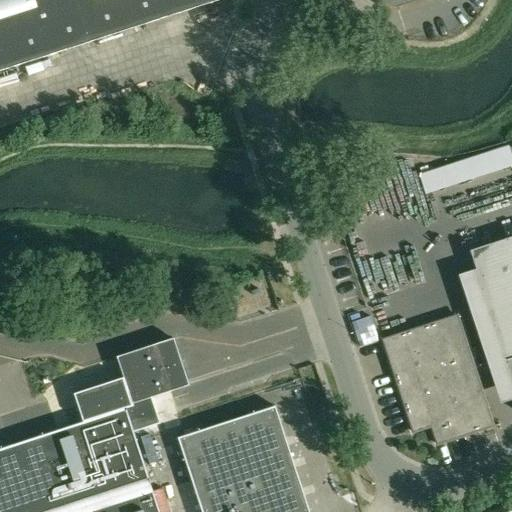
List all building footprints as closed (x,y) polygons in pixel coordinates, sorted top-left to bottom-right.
[(0,0),(0,70),(216,0),(0,0)] [(493,170),(511,163),(511,151),(510,147),(487,155),(493,170)] [(511,236),(468,251),(511,382),(511,236)] [(382,340),(383,341),(413,432),(431,426),(437,444),(493,426),(457,315),(382,340)] [(0,511),(159,511),(134,436),(198,415),(188,385),(172,338),(115,357),(121,375),(71,391),(81,422),(0,448),(0,511)] [(307,511),(273,406),(176,438),(199,511),(307,511)] [(40,407),(20,416),(26,430),(46,421),(40,407)] [(146,439),(153,471),(181,466),(174,433),(146,439)]
